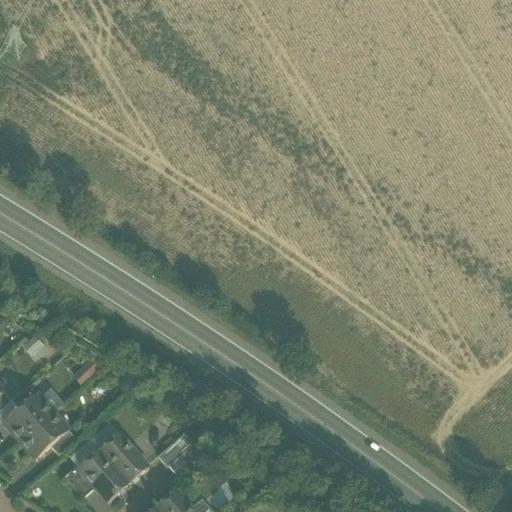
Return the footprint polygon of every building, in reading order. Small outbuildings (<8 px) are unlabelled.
[(11,405),(10,405),(18,414),(36,398),(28,390),(11,405)] [(3,396),(0,398),(0,414),(10,405),(11,405),(3,396)] [(18,414),(3,427),(19,445),(53,416),(37,398),(18,414)] [(53,416),(19,445),(35,463),(50,450),(68,435),(68,434),(53,416)] [(68,435),(50,450),(58,459),(76,444),(68,435)] [(148,471),(119,438),(99,456),(127,489),(148,471)] [(183,438),(157,460),(166,471),(168,470),(194,447),(183,438)] [(194,447),(168,470),(177,480),(204,457),(195,446),(194,447)] [(79,473),(78,473),(94,492),(107,506),(127,489),(99,456),(79,473)] [(76,470),(64,481),(82,502),(94,492),(78,473),(79,473),(76,470)] [(190,511),(176,495),(155,511),(190,511)]
